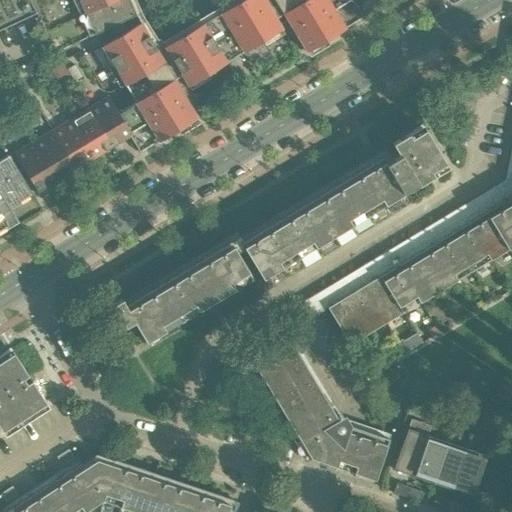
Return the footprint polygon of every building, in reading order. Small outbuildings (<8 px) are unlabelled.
[(0,0),(0,29),(30,15),(36,12),(30,0),(0,0)] [(0,0),(0,228),(6,225),(4,221),(14,215),(7,203),(15,199),(17,202),(31,193),(11,159),(0,165),(0,0),(78,0),(90,25),(89,26),(93,34),(136,14),(128,0),(0,0)] [(264,0),(240,0),(219,13),(243,52),(282,28),(264,0)] [(273,0),(283,15),(283,14),(306,52),(363,17),(353,0),(273,0)] [(108,96),(33,141),(13,153),(37,192),(129,136),(139,152),(197,118),(174,80),(175,80),(173,78),(155,89),(145,73),(155,67),(157,71),(166,65),(140,22),(101,46),(135,102),(118,112),(108,96)] [(164,46),(187,85),(226,62),(203,23),(164,46)] [(67,69),(74,81),(81,76),(74,65),(67,69)] [(193,93),(200,106),(208,101),(200,88),(193,93)] [(511,99),(511,100),(495,184),(281,314),(289,328),(286,329),(284,331),(285,333),(339,422),(344,418),(290,329),(327,307),(511,194),(511,179),(505,179),(507,171),(509,157),(511,144),(511,99)] [(447,167),(424,129),(410,137),(407,133),(391,143),(398,155),(385,163),(381,156),(240,241),(262,278),(402,194),(402,195),(404,193),(403,192),(416,184),(417,185),(447,167)] [(511,194),(327,307),(349,344),(511,245),(511,194)] [(145,342),(182,320),(250,279),(252,278),(229,240),(125,304),(122,299),(111,305),(125,327),(133,322),(145,342)] [(407,334),(413,343),(419,339),(413,330),(407,334)] [(310,458),(327,464),(336,438),(329,427),(339,422),(285,333),(248,355),(310,458)] [(0,428),(1,431),(45,402),(31,380),(22,385),(19,380),(27,375),(13,352),(0,360),(0,428)] [(393,469),(414,476),(428,435),(431,426),(411,419),(409,426),(403,424),(398,437),(403,439),(393,469)] [(336,438),(327,464),(375,480),(389,439),(348,425),(342,441),(337,439),(336,438)] [(414,476),(432,483),(446,442),(428,435),(414,476)] [(432,483),(452,490),(466,449),(446,442),(432,483)] [(68,449),(63,452),(56,457),(62,465),(74,458),(68,449)] [(466,449),(452,490),(472,496),(486,455),(466,449)] [(114,459),(112,465),(100,502),(101,501),(120,507),(134,466),(114,459)] [(84,511),(100,502),(112,465),(96,460),(82,469),(79,464),(4,511),(71,511),(80,506),(83,511),(84,511)] [(140,511),(153,473),(134,466),(120,507),(134,511),(140,511)] [(162,511),(173,479),(153,473),(140,511),(162,511)] [(183,511),(193,486),(173,479),(162,511),(183,511)] [(393,492),(407,497),(410,487),(397,482),(393,492)] [(0,493),(0,494),(6,502),(17,494),(12,486),(0,493)] [(204,511),(211,492),(193,486),(183,511),(204,511)] [(410,487),(407,497),(420,501),(423,491),(410,487)] [(227,511),(232,499),(211,492),(204,511),(227,511)] [(432,505),(445,510),(449,500),(435,496),(432,505)] [(449,500),(445,510),(450,511),(459,511),(462,505),(449,500)]
